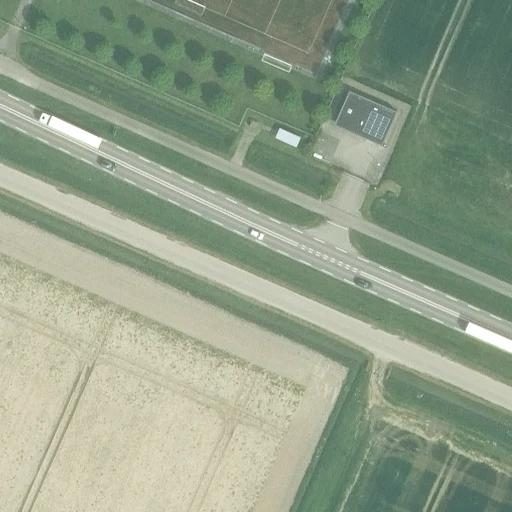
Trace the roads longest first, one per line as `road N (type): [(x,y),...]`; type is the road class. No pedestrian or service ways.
road 1 (secondary): [(511,340),(0,106)]
road 2 (unclassified): [(511,400),(0,177)]
road 3 (unclassified): [(0,69),(511,292)]
